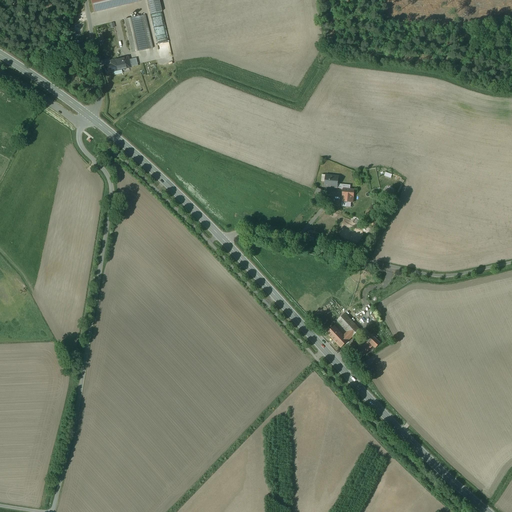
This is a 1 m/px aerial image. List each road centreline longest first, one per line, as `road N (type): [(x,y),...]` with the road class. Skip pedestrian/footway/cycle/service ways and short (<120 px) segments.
road 1 (unclassified): [(88,116),(79,142),(111,194),(52,511)]
road 2 (secondary): [(221,238),(374,405),(487,511)]
road 3 (unclassified): [(221,238),(237,231),(426,272),(511,261)]
road 4 (secondary): [(88,116),(221,238)]
road 5 (unclassified): [(82,0),(103,89),(88,116)]
